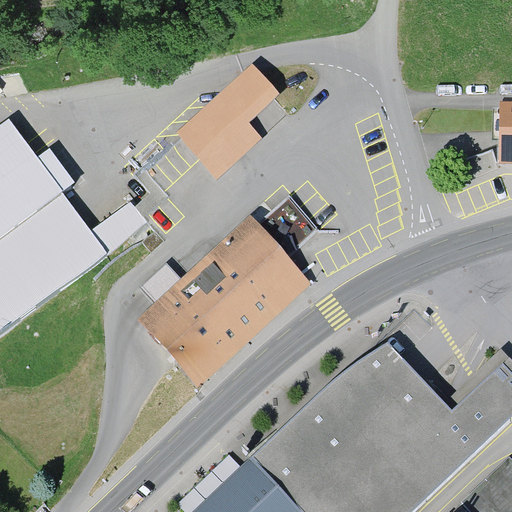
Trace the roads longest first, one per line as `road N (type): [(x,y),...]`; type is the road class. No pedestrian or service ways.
road 1 (secondary): [(443,255),(382,282),(307,331),(109,511)]
road 2 (residential): [(443,255),(386,69),(389,0)]
